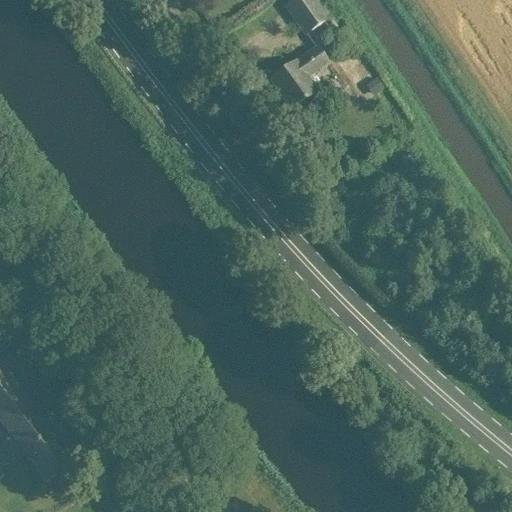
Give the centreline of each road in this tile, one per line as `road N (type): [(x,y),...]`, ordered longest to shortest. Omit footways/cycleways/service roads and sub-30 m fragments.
road 1 (primary): [(511,454),(431,389),(317,277),(91,0)]
road 2 (unclassified): [(222,511),(0,208)]
road 3 (unclassified): [(153,0),(233,121)]
